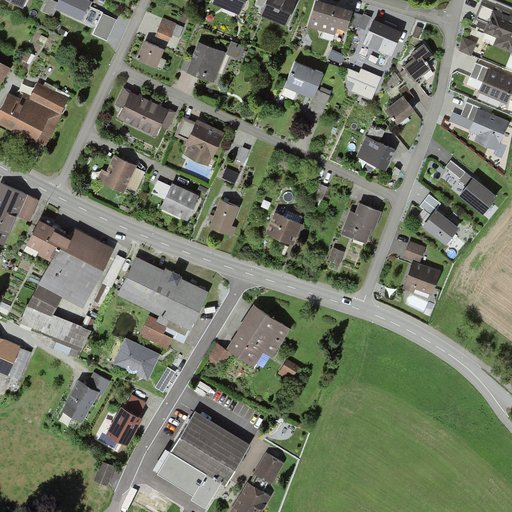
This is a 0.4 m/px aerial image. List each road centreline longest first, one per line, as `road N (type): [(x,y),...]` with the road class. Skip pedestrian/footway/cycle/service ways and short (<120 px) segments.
road 1 (residential): [(401,199),(114,66)]
road 2 (residential): [(245,272),(144,440),(113,511)]
road 3 (secondary): [(55,195),(245,272)]
road 4 (residential): [(401,199),(438,101),(452,22)]
road 5 (secondary): [(359,308),(422,337),(511,408)]
road 6 (residential): [(55,195),(114,66)]
